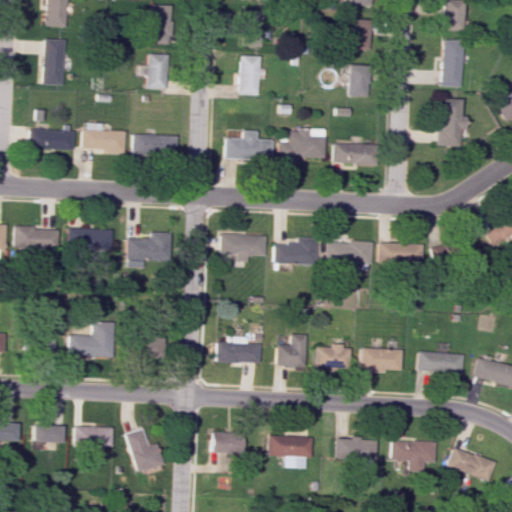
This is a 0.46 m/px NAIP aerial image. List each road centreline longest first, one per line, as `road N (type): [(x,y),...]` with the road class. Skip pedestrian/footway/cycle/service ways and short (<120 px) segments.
road 1 (residential): [(185,394),(457,409),(511,431)]
road 2 (tertiary): [(194,194),(427,206),(451,200),(511,159)]
road 3 (residential): [(194,194),(179,511)]
road 4 (residential): [(394,204),(402,0)]
road 5 (tertiary): [(194,194),(0,184)]
road 6 (residential): [(194,194),(201,0)]
road 7 (residential): [(185,394),(0,386)]
road 8 (residential): [(0,130),(5,0)]
